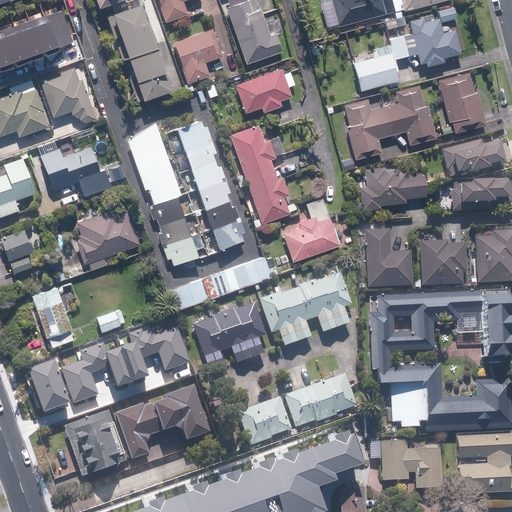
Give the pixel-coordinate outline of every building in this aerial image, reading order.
[(90,0),(94,9),(118,0),(90,0)] [(155,0),(163,22),(184,14),(180,1),(182,0),(155,0)] [(245,0),(224,8),(244,64),(279,52),(273,34),(267,36),(258,9),(249,13),(245,0)] [(324,0),(323,1),(329,25),(335,23),(335,26),(387,13),(388,18),(393,17),(388,0),(324,0)] [(388,0),(393,17),(394,18),(400,17),(398,10),(401,9),(402,11),(444,0),(388,0)] [(451,8),(436,11),(438,21),(454,18),(451,8)] [(124,47),(119,48),(123,58),(152,48),(145,29),(141,30),(133,9),(108,17),(115,36),(120,34),(124,47)] [(0,34),(0,72),(61,51),(60,48),(74,43),(63,10),(2,31),(3,33),(0,34)] [(439,32),(436,19),(422,23),(421,18),(406,22),(409,34),(400,36),(405,56),(415,53),(417,64),(423,62),(424,66),(441,62),(440,58),(458,53),(452,31),(440,34),(439,32)] [(394,19),(383,23),(385,30),(396,26),(394,19)] [(210,30),(171,44),(185,84),(189,83),(207,77),(203,63),(220,57),(210,30)] [(392,59),(405,56),(400,36),(396,37),(395,31),(390,32),(391,38),(386,39),(388,45),(370,49),(372,57),(350,62),(357,90),(395,81),(392,71),(394,70),(392,59)] [(131,81),(138,99),(162,91),(154,69),(159,68),(152,48),(123,58),(126,68),(132,67),(136,79),(131,81)] [(278,68),(232,84),(242,113),(258,107),(260,112),(278,106),(277,101),(289,97),(285,86),(292,84),(287,71),(281,74),(278,68)] [(37,81),(51,118),(68,112),(70,116),(77,119),(77,121),(83,124),(93,120),(79,80),(76,81),(72,69),(37,81)] [(466,72),(435,80),(445,123),(449,122),(451,133),(483,125),(475,92),(471,93),(466,72)] [(192,91),(190,84),(183,86),(185,93),(192,91)] [(211,84),(203,87),(208,98),(215,95),(211,84)] [(381,106),(389,135),(403,131),(407,144),(433,138),(425,105),(422,106),(416,85),(393,91),(396,102),(381,106)] [(39,111),(40,111),(33,89),(5,98),(4,95),(0,96),(0,135),(14,131),(16,137),(45,127),(39,111)] [(375,138),(389,135),(381,106),(369,109),(366,99),(341,105),(346,124),(343,125),(352,159),(379,152),(375,138)] [(197,119),(172,128),(180,149),(208,139),(204,126),(200,127),(197,119)] [(172,197),(178,194),(151,121),(124,138),(143,190),(146,189),(151,204),(172,197)] [(271,168),(268,159),(273,158),(266,139),(261,141),(256,124),(227,134),(243,178),(271,168)] [(208,139),(180,149),(187,169),(212,160),(209,153),(213,152),(208,139)] [(449,178),(464,174),(464,176),(465,178),(486,172),(485,170),(499,166),(499,164),(504,163),(499,143),(480,147),(479,142),(440,152),(445,171),(447,171),(449,178)] [(89,148),(60,158),(56,149),(38,156),(49,190),(76,181),(81,196),(108,187),(103,171),(97,173),(89,148)] [(24,151),(18,153),(20,159),(26,157),(24,151)] [(0,165),(3,174),(0,175),(0,215),(16,210),(12,200),(31,193),(19,158),(0,165)] [(212,160),(187,169),(194,189),(223,179),(218,166),(215,167),(212,160)] [(109,169),(113,182),(127,177),(122,165),(109,169)] [(284,205),(281,197),(286,195),(279,176),(275,178),(271,168),(243,178),(259,223),(287,213),(287,211),(294,208),(292,202),(284,205)] [(358,204),(355,204),(356,210),(360,209),(360,212),(377,210),(376,206),(402,204),(402,200),(423,198),(421,174),(404,175),(404,171),(392,172),(392,170),(382,171),(382,168),(362,170),(364,187),(356,188),(358,204)] [(234,177),(237,187),(243,185),(239,175),(234,177)] [(226,199),(224,193),(227,192),(223,179),(194,189),(201,209),(226,199)] [(465,181),(465,183),(449,184),(450,191),(448,191),(448,211),(490,210),(490,205),(508,204),(507,179),(465,181)] [(151,204),(148,205),(155,224),(178,216),(172,197),(151,204)] [(320,197),(303,203),(308,217),(295,222),(297,227),(280,233),(289,261),(337,245),(320,197)] [(226,199),(201,209),(208,228),(237,218),(232,205),(229,206),(226,199)] [(137,244),(126,213),(114,218),(111,212),(78,223),(84,241),(79,243),(85,262),(137,244)] [(155,224),(158,232),(154,234),(159,246),(186,236),(178,216),(155,224)] [(237,218),(208,228),(215,248),(240,239),(238,232),(241,231),(237,218)] [(386,229),(361,230),(364,288),(409,286),(407,251),(388,252),(386,229)] [(21,230),(0,237),(0,248),(5,262),(29,253),(21,230)] [(511,230),(489,232),(489,237),(472,238),(474,279),(468,279),(468,286),(474,286),(474,284),(511,282),(511,230)] [(186,236),(159,246),(163,258),(167,256),(170,265),(193,257),(186,236)] [(417,242),(419,281),(412,281),(413,288),(418,288),(418,286),(460,284),(459,273),(463,273),(462,243),(445,244),(444,241),(417,242)] [(281,242),(273,245),(275,251),(283,248),(281,242)] [(26,257),(8,263),(12,274),(30,268),(26,257)] [(255,282),(269,277),(269,276),(276,274),(273,266),(266,269),(262,257),(166,291),(173,311),(182,308),(204,300),(207,299),(212,297),(235,289),(240,287),(252,283),(255,282)] [(337,274),(317,281),(333,328),(346,323),(341,308),(348,305),(337,274)] [(333,328),(317,281),(316,279),(295,286),(296,288),(307,320),(314,317),(320,332),(333,328)] [(53,286),(28,295),(43,337),(45,336),(49,348),(70,340),(66,329),(68,328),(53,286)] [(307,337),(302,321),(307,320),(296,288),(278,293),(295,341),(307,337)] [(398,421),(398,427),(416,426),(416,421),(423,421),(424,432),(511,428),(511,405),(511,379),(474,380),(474,396),(439,397),(438,364),(389,366),(388,352),(433,349),(432,322),(454,321),(456,321),(456,313),(479,312),(480,332),(478,333),(479,357),(481,356),(482,363),(498,363),(498,355),(505,355),(503,293),(478,294),(477,291),(376,295),(377,312),(368,312),(370,369),(374,368),(375,384),(388,383),(389,422),(398,421)] [(278,292),(255,299),(267,333),(275,330),(281,346),(295,341),(278,293),(278,292)] [(194,308),(206,304),(204,300),(182,308),(185,316),(195,312),(194,308)] [(251,303),(231,311),(248,358),(260,353),(255,338),(263,336),(251,303)] [(117,324),(122,322),(118,309),(113,311),(112,309),(93,316),(98,332),(117,325),(117,324)] [(230,309),(210,316),(222,350),(228,348),(233,363),(248,358),(231,311),(230,309)] [(216,352),(222,350),(210,316),(209,317),(209,318),(190,325),(201,357),(204,357),(209,371),(221,367),(216,352)] [(162,368),(187,360),(174,323),(152,331),(149,321),(123,330),(127,342),(117,347),(129,379),(142,374),(135,354),(155,347),(162,368)] [(58,366),(72,402),(97,392),(88,371),(108,364),(116,384),(129,379),(117,347),(106,351),(101,338),(77,348),(80,357),(58,366)] [(27,368),(42,409),(67,400),(52,358),(27,368)] [(342,373),(280,395),(291,428),(354,407),(342,373)] [(172,425),(179,429),(183,440),(204,433),(187,385),(160,395),(162,398),(142,405),(141,404),(113,413),(129,459),(145,453),(142,443),(146,435),(155,432),(172,425)] [(276,396),(256,404),(268,436),(288,429),(276,396)] [(256,404),(235,411),(247,446),(268,438),(268,436),(256,404)] [(105,410),(62,426),(80,475),(123,460),(105,410)] [(324,511),(325,511),(328,511),(319,486),(338,479),(336,473),(365,463),(354,433),(351,434),(350,430),(335,435),(336,440),(299,453),(297,448),(283,454),(284,458),(275,461),(274,457),(259,462),(261,467),(242,473),(241,469),(226,474),(228,478),(209,485),(207,481),(192,486),(194,490),(165,500),(164,496),(149,502),(150,506),(132,511),(324,511)] [(507,456),(511,456),(511,448),(511,447),(511,433),(454,435),(455,458),(484,457),(485,464),(455,465),(457,494),(506,492),(506,466),(508,466),(507,456)] [(380,481),(405,479),(405,473),(411,473),(412,489),(438,488),(436,445),(423,445),(421,448),(404,449),(403,441),(378,442),(380,481)] [(347,485),(347,488),(341,488),(341,511),(366,511),(365,486),(353,487),(353,485),(347,485)] [(511,494),(500,494),(500,503),(511,503),(511,494)]
